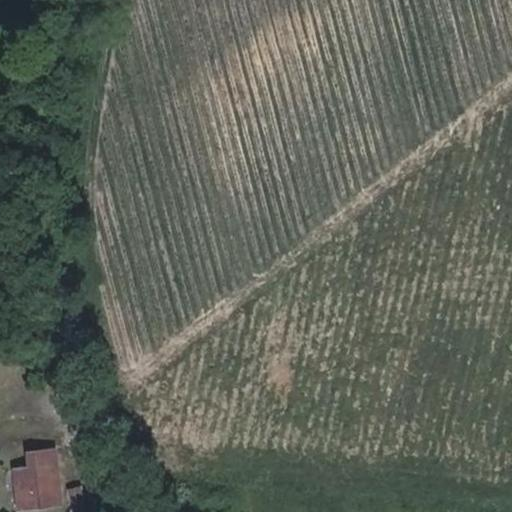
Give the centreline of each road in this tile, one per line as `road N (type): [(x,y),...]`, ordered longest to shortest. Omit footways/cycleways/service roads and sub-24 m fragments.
road 1 (track): [(132,511),(100,402),(511,87)]
road 2 (track): [(129,0),(94,193),(100,402)]
